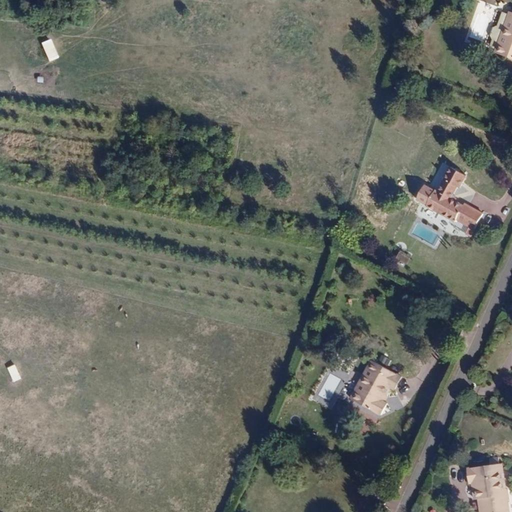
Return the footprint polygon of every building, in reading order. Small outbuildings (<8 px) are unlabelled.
[(511,7),(509,7),(500,35),(511,38),(511,7)] [(511,38),(500,35),(495,48),(511,52),(511,38)] [(49,38),(39,42),(47,62),(56,58),(49,38)] [(457,180),(472,187),(480,176),(465,166),(457,178),(458,178),(457,180)] [(472,188),(472,187),(457,180),(450,190),(447,188),(437,202),(464,221),(465,219),(482,231),(492,216),(475,204),(473,206),(466,201),(467,198),(467,195),(464,194),(469,186),(472,188)] [(405,265),(409,258),(399,252),(395,259),(405,265)] [(388,397),(392,390),(396,382),(399,384),(401,385),(407,373),(377,357),(355,395),(385,411),(393,399),(388,397)] [(7,368),(13,382),(21,380),(15,365),(7,368)] [(488,494),(489,507),(511,506),(511,492),(511,464),(511,456),(477,458),(477,472),(480,472),(481,488),(488,488),(491,488),(492,493),(488,494)]
